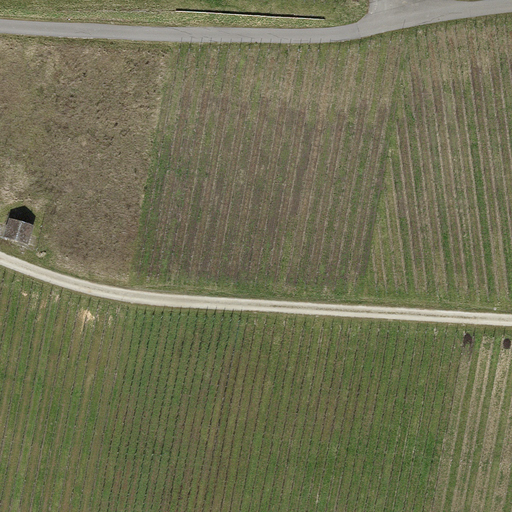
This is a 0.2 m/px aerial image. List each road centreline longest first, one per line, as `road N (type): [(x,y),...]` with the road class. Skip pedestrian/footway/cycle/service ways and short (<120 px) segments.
road 1 (track): [(0,255),(135,296),(511,320)]
road 2 (unclassified): [(0,24),(319,34),(511,2)]
